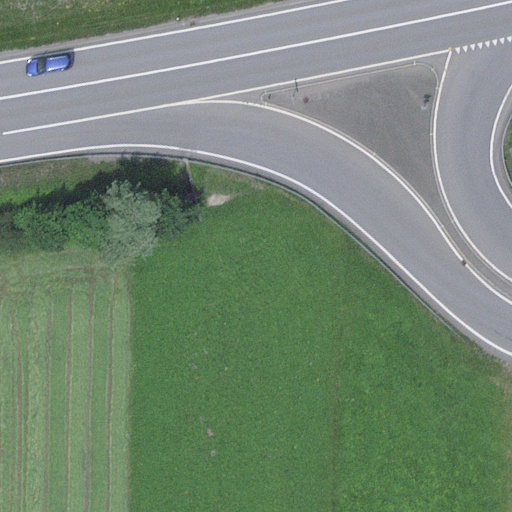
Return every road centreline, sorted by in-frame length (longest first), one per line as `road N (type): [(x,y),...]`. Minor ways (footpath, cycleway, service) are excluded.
road 1 (tertiary): [(0,140),(11,149),(147,125),(200,126),(269,142),(371,201),(433,270),(480,306),(511,312)]
road 2 (primary): [(511,3),(328,43),(0,96)]
road 3 (tertiary): [(511,264),(465,176),(471,93),(511,38)]
